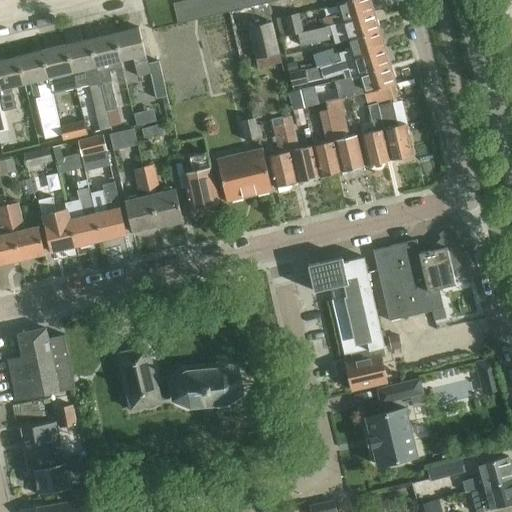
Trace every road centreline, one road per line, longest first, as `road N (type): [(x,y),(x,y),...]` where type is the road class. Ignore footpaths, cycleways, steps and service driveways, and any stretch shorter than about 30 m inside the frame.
road 1 (residential): [(240,504),(310,485),(326,459),(275,245)]
road 2 (residential): [(0,309),(275,245)]
road 3 (residential): [(275,245),(470,203)]
road 4 (residential): [(511,182),(460,0)]
road 5 (residential): [(412,0),(463,168)]
road 6 (residential): [(463,168),(440,0)]
road 7 (residential): [(470,203),(511,345)]
